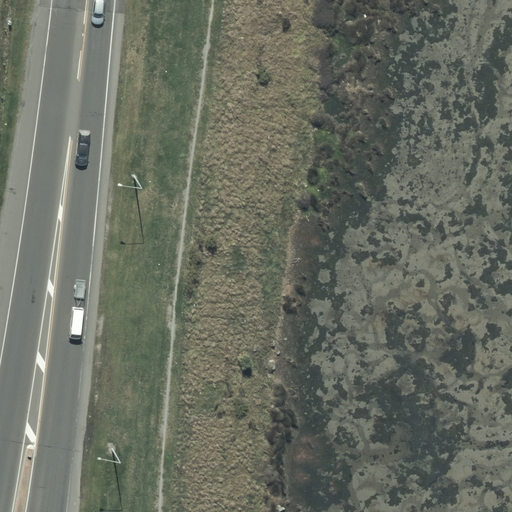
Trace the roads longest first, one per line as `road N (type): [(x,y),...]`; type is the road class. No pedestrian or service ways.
road 1 (trunk): [(38,370),(87,0)]
road 2 (trunk): [(38,370),(54,447),(48,511)]
